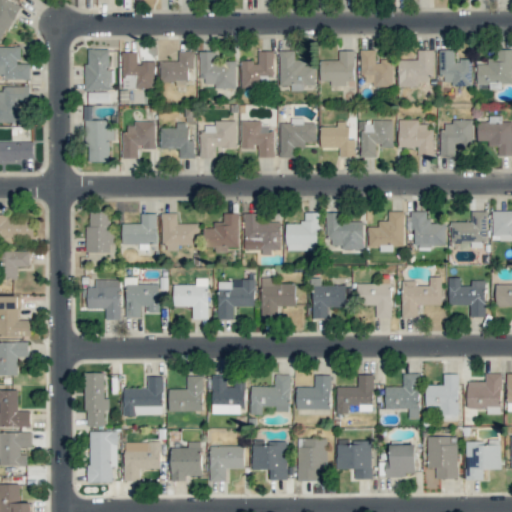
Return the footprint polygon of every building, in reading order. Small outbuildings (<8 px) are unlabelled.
[(0,0),(0,41),(3,42),(18,5),(5,0),(0,0)] [(0,77),(29,78),(30,64),(19,63),(19,47),(0,46),(0,77)] [(84,90),(109,89),(109,49),(88,49),(88,63),(84,63),(84,90)] [(392,85),(393,60),(375,60),(375,49),(362,49),(361,84),(392,85)] [(433,49),(417,50),(417,59),(398,59),(398,86),(419,86),(419,83),(427,82),(427,77),(433,77),(433,49)] [(472,60),(454,59),(454,50),(440,49),(439,84),(471,85),(472,60)] [(511,82),(511,60),(511,49),(496,49),(496,58),(487,58),(487,63),(476,64),(477,83),(511,82)] [(194,50),(178,51),(178,61),(159,61),(160,82),(176,81),(176,85),(187,85),(187,68),(194,68),(194,50)] [(240,60),(241,86),(273,86),(272,50),(256,51),(256,60),(240,60)] [(315,84),(315,65),(304,65),(304,59),(294,59),(294,50),(279,50),(279,85),(290,85),(290,90),(303,90),(303,84),(315,84)] [(354,50),(339,50),(339,60),(320,59),(319,80),(329,80),(329,85),(346,85),(346,82),(354,82),(354,50)] [(200,83),(214,83),(214,88),(236,87),(236,60),(217,61),(217,51),(200,51),(200,83)] [(122,88),(154,87),(154,61),(137,62),(137,52),(121,52),(122,88)] [(29,86),(0,86),(0,121),(20,122),(19,102),(29,102),(29,86)] [(88,91),(88,102),(115,102),(115,90),(88,91)] [(511,154),(511,120),(502,121),(502,115),(489,116),(489,121),(477,121),(477,141),(488,140),(488,146),(498,146),(498,155),(511,154)] [(110,161),(109,140),(113,140),(112,119),(85,120),(87,161),(110,161)] [(398,146),(417,147),(417,155),(434,155),(434,129),(427,129),(427,124),(419,124),(419,119),(398,119),(398,146)] [(216,157),(216,147),(235,147),(236,120),(214,120),(214,125),(200,125),(200,157),(216,157)] [(274,156),(274,128),(261,128),(261,120),(241,120),(241,147),(258,147),(258,156),(274,156)] [(279,123),(280,157),(292,157),(292,147),(305,147),(305,142),(315,142),(315,120),(290,120),(290,123),(279,123)] [(392,147),(392,121),(360,120),(360,156),(377,156),(377,147),(392,147)] [(441,155),(455,155),(455,147),(472,146),(472,120),(440,121),(441,155)] [(155,147),(155,121),(134,121),(134,125),(122,126),(123,158),(138,157),(137,148),(155,147)] [(320,147),(339,147),(339,156),(354,156),(354,139),(348,139),(347,121),(336,121),(336,126),(320,126),(320,147)] [(194,158),(194,140),(187,140),(188,122),(175,122),(175,128),(161,127),(160,148),(179,148),(178,157),(194,158)] [(0,140),(0,160),(33,161),(33,141),(0,140)] [(87,252),(112,252),(112,211),(87,210),(87,252)] [(450,242),(471,243),(471,244),(486,244),(487,211),(471,210),(471,222),(451,221),(450,242)] [(511,210),(492,211),(492,240),(511,239),(511,210)] [(404,246),(403,211),(388,211),(388,220),(378,220),(378,226),(367,227),(368,246),(380,246),(380,251),(393,251),(393,246),(404,246)] [(445,223),(428,223),(428,211),(408,211),(407,229),(415,229),(415,249),(430,250),(430,245),(445,245),(445,223)] [(177,212),(161,212),(162,250),(178,250),(178,244),(198,244),(197,223),(177,223),(177,212)] [(239,247),(238,212),(223,213),(223,221),(213,221),(213,228),(203,228),(203,247),(214,247),(214,252),(227,252),(227,247),(239,247)] [(262,249),(262,254),(272,254),(272,249),(281,249),(280,222),(259,222),(259,212),(244,213),(244,249),(262,249)] [(286,222),(286,250),(319,250),(319,212),(304,212),(304,222),(286,222)] [(327,244),(341,244),(341,249),(363,249),(363,221),(340,221),(340,212),(327,212),(327,244)] [(156,213),(140,213),(140,223),(122,223),(121,243),(156,243),(156,213)] [(0,239),(33,240),(33,215),(0,214),(0,239)] [(29,250),(1,251),(1,279),(17,278),(17,266),(29,266),(29,250)] [(261,319),(278,318),(277,306),(296,305),(295,282),(275,283),(275,276),(260,277),(261,319)] [(402,317),(418,317),(417,305),(442,305),(441,276),(429,276),(429,285),(416,285),(416,280),(401,280),(402,317)] [(346,285),(320,285),(320,277),(312,278),(313,318),(328,317),(328,307),(346,306),(346,285)] [(469,305),(469,317),(485,317),(485,279),(470,280),(470,285),(460,285),(460,277),(448,277),(448,305),(469,305)] [(173,284),(174,305),(192,305),(192,318),(208,318),(208,278),(195,278),(195,284),(173,284)] [(120,319),(120,279),(94,279),(94,286),(87,286),(87,309),(105,308),(105,319),(120,319)] [(218,279),(218,318),(233,318),(233,306),(254,306),(255,280),(218,279)] [(391,317),(391,281),(356,282),(357,305),(375,304),(376,317),(391,317)] [(159,312),(159,284),(126,283),(125,317),(143,317),(143,312),(159,312)] [(511,283),(496,283),(495,305),(511,305),(511,283)] [(0,336),(30,336),(29,319),(19,320),(19,295),(0,295),(0,336)] [(0,341),(0,374),(17,375),(17,357),(28,357),(28,341),(0,341)] [(85,426),(104,425),(104,410),(109,410),(109,398),(104,398),(104,372),(84,372),(85,426)] [(501,407),(502,373),(485,372),(485,381),(467,381),(466,407),(501,407)] [(385,409),(408,408),(408,419),(420,418),(419,373),(403,373),(403,386),(384,386),(385,409)] [(425,385),(425,412),(438,411),(439,420),(459,420),(458,373),(443,374),(444,384),(425,385)] [(250,414),(262,414),(262,406),(275,406),(275,411),(289,411),(290,374),(274,374),(274,386),(250,385),(250,414)] [(331,374),(314,374),(314,387),(296,386),(296,409),(330,410),(331,374)] [(373,374),(357,374),(358,386),(336,386),(336,414),(351,413),(351,412),(373,412),(373,374)] [(147,375),(147,388),(122,387),(121,414),(162,415),(163,376),(147,375)] [(168,389),(169,411),(203,410),(203,375),(186,375),(186,388),(168,389)] [(244,384),(226,383),(226,375),(212,375),(211,413),(243,413),(244,384)] [(0,425),(30,426),(30,410),(17,410),(17,390),(0,389),(0,425)] [(117,430),(89,431),(89,482),(112,482),(112,466),(117,466),(117,430)] [(31,432),(0,432),(0,465),(26,465),(26,454),(20,454),(20,447),(31,447),(31,432)] [(436,478),(458,478),(457,435),(426,436),(427,467),(436,467),(436,478)] [(327,469),(327,437),(297,438),(297,480),(318,480),(318,469),(327,469)] [(337,469),(354,468),(355,479),(372,478),(371,439),(336,439),(337,469)] [(269,479),(287,479),(287,440),(252,440),(252,469),(270,469),(269,479)] [(140,468),(160,468),(160,442),(124,441),(123,480),(140,480),(140,468)] [(202,475),(201,441),(187,441),(188,446),(170,447),(172,480),(186,480),(185,476),(202,475)] [(500,442),(465,442),(466,479),(483,479),(483,468),(500,468),(500,442)] [(414,444),(390,444),(390,460),(385,460),(385,476),(406,476),(406,472),(415,472),(414,444)] [(209,446),(210,480),(226,480),(225,468),(244,468),(243,445),(209,446)] [(0,511),(31,511),(32,502),(20,502),(19,483),(0,483),(0,511)]
